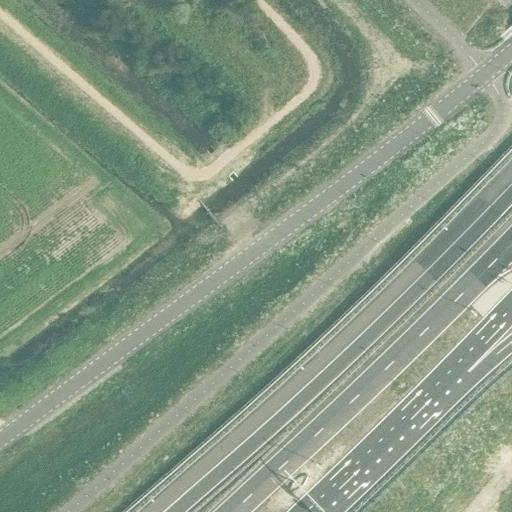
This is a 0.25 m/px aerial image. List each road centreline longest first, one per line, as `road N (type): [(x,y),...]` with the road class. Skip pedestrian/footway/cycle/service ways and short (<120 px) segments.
road 1 (unclassified): [(511,49),(134,340)]
road 2 (motorway): [(511,193),(174,511)]
road 3 (primary): [(508,246),(238,511)]
road 4 (primary): [(311,511),(459,368)]
road 5 (unclassified): [(0,440),(134,340)]
